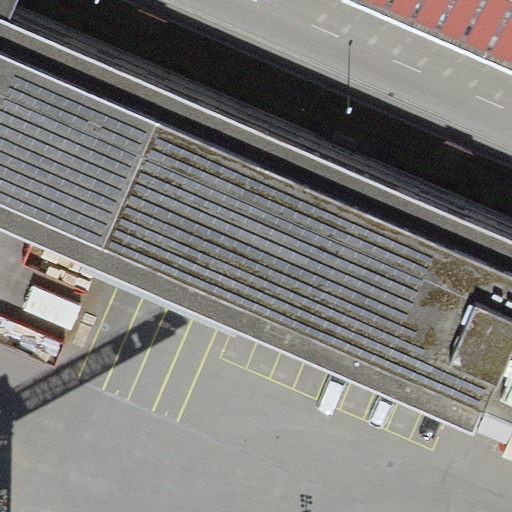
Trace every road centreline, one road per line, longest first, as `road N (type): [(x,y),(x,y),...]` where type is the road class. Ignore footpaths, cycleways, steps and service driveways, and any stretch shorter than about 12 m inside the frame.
road 1 (unknown): [(0,282),(511,495)]
road 2 (tertiary): [(511,110),(255,0)]
